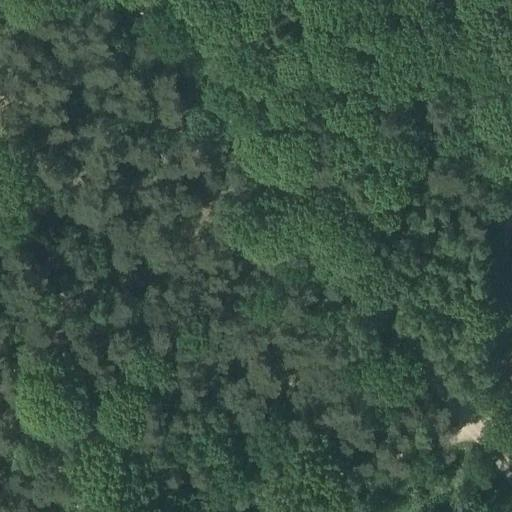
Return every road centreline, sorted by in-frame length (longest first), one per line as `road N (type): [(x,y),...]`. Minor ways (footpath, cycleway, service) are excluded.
road 1 (track): [(131,0),(511,456)]
road 2 (track): [(89,511),(462,392)]
road 3 (track): [(511,190),(502,212),(490,358),(451,379)]
